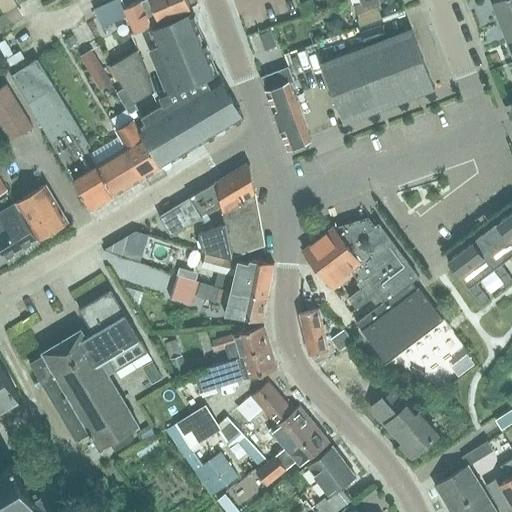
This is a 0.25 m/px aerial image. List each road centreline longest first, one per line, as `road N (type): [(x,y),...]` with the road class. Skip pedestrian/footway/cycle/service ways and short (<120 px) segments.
road 1 (tertiary): [(413,511),(368,436),(311,378),(289,337),(287,190)]
road 2 (residential): [(0,290),(264,133)]
road 3 (residential): [(287,190),(493,128)]
road 4 (tertiary): [(264,133),(215,0)]
road 5 (residential): [(493,128),(441,0)]
